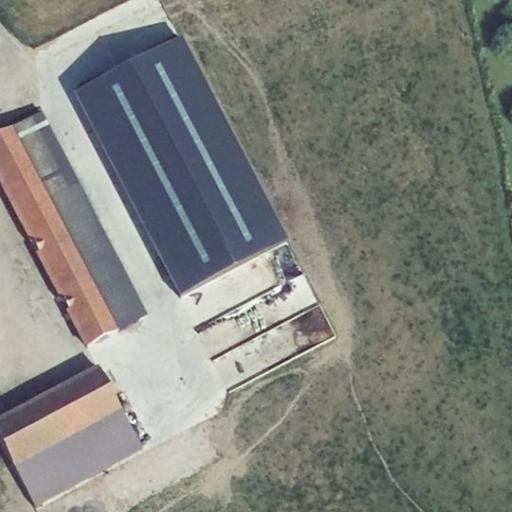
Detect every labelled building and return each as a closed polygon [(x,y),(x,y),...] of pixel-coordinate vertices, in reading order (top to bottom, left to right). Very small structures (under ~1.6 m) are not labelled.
[(0,102),(24,88),(19,79),(0,90),(0,102)] [(67,192),(80,185),(138,154),(103,84),(32,121),(67,192)] [(91,278),(118,331),(146,316),(80,185),(67,192),(32,121),(12,128),(51,202),(73,191),(111,268),(91,278)] [(12,128),(0,133),(0,183),(86,348),(118,331),(91,278),(111,268),(73,191),(51,202),(12,128)] [(0,417),(0,447),(12,470),(93,427),(114,469),(163,443),(120,359),(100,370),(98,366),(0,417)] [(35,508),(114,469),(93,427),(12,470),(35,508)]
